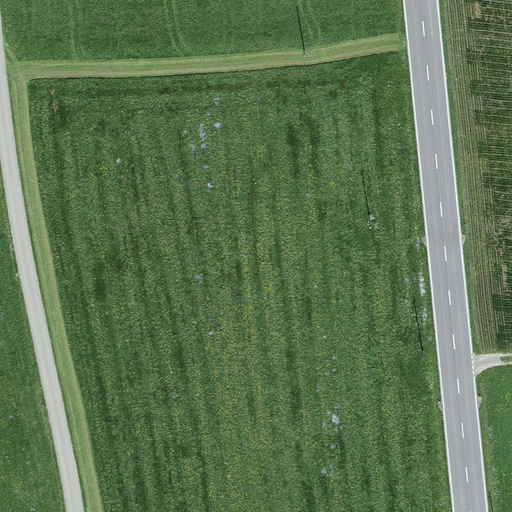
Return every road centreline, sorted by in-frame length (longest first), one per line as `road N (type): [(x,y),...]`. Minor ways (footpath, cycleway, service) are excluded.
road 1 (secondary): [(420,0),(470,511)]
road 2 (unclassified): [(75,511),(29,289),(0,90)]
